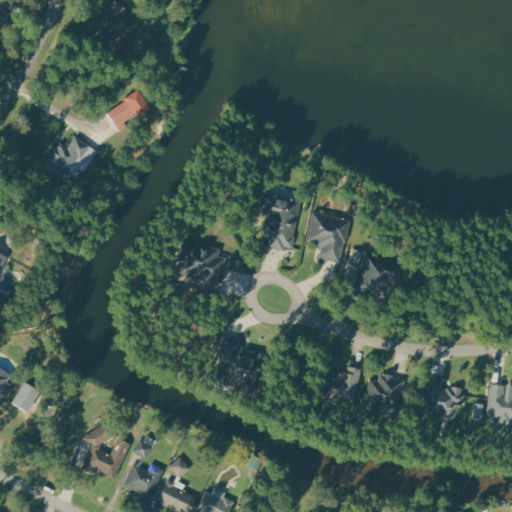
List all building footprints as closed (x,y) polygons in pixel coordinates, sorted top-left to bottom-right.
[(112,0),(127,0),(129,1),(121,18),(133,24),(128,32),(125,31),(119,41),(124,44),(118,55),(98,45),(102,36),(96,33),(112,0)] [(139,89),(151,108),(138,117),(137,114),(124,122),(127,126),(121,130),(109,113),(126,102),(124,99),(139,89)] [(90,146),(81,158),(78,156),(69,169),(76,173),(69,183),(43,165),(61,139),(68,145),(75,135),(90,146)] [(263,192),(302,201),(291,246),(285,244),(283,250),(267,246),(269,235),(265,234),(269,217),(258,215),(263,192)] [(314,213),(351,222),(341,261),(319,256),(321,248),(315,247),(316,243),(307,240),(314,213)] [(183,240),(176,274),(221,283),(226,257),(220,256),(221,248),(206,245),(205,249),(199,248),(200,244),(183,240)] [(0,252),(8,256),(0,270),(0,252)] [(366,254),(356,287),(383,295),(388,278),(397,280),(402,264),(366,254)] [(261,352),(252,392),(238,389),(239,385),(215,380),(225,336),(242,340),(240,347),(261,352)] [(361,370),(353,402),(320,393),(325,373),(334,375),(335,372),(342,373),(343,371),(347,372),(348,367),(361,370)] [(0,370),(10,377),(7,382),(13,386),(1,406),(0,405),(0,370)] [(407,380),(400,409),(382,404),(380,413),(363,409),(371,380),(379,382),(381,374),(407,380)] [(429,379),(422,410),(453,417),(456,403),(462,405),(465,394),(461,393),(462,387),(453,385),(453,388),(448,387),(447,390),(443,389),(444,383),(429,379)] [(24,382),(11,402),(26,413),(39,393),(24,382)] [(491,384),(487,418),(495,419),(494,423),(511,426),(511,394),(510,394),(511,386),(491,384)] [(96,444),(84,438),(109,422),(115,431),(96,444)] [(156,440),(145,457),(132,449),(139,438),(144,441),(148,434),(156,440)] [(83,465),(113,479),(130,443),(119,438),(111,455),(92,446),(83,465)] [(253,454),(262,459),(257,469),(248,465),(253,454)] [(181,456),(191,468),(181,477),(171,466),(181,456)] [(165,469),(151,498),(125,484),(135,464),(149,471),(154,463),(165,469)] [(196,495),(188,511),(180,511),(157,502),(166,482),(196,495)] [(229,511),(234,503),(205,489),(194,511),(229,511)]
